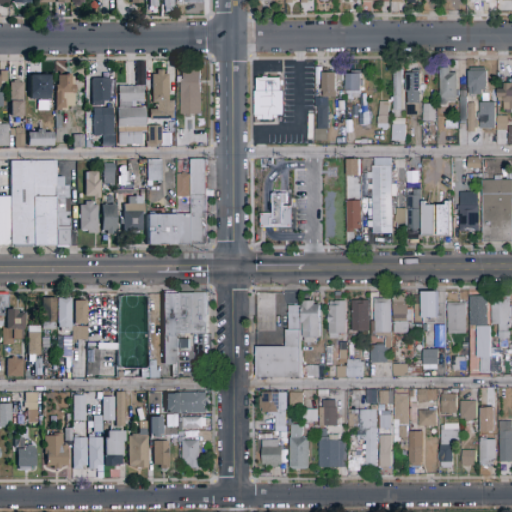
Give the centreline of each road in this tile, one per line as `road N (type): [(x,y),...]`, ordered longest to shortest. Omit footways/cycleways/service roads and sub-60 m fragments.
road 1 (residential): [(0,39),(511,35)]
road 2 (residential): [(0,499),(511,495)]
road 3 (secondary): [(0,269),(511,267)]
road 4 (tertiary): [(231,0),(233,269)]
road 5 (residential): [(233,269),(234,497)]
